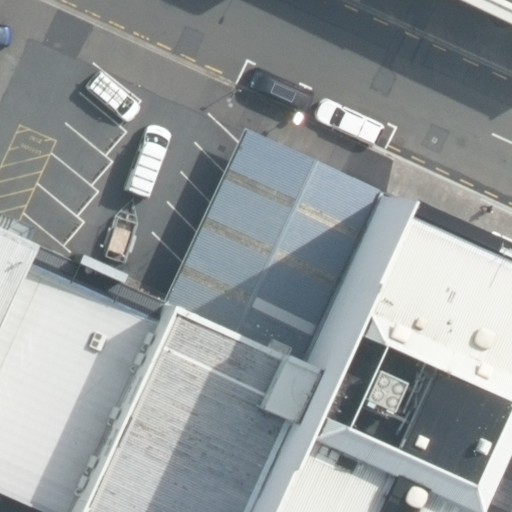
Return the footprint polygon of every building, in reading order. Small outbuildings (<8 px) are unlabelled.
[(511,0),(438,0),(511,35),(511,0)] [(384,187),(234,124),(162,303),(307,358),(384,187)] [(511,511),(511,246),(384,187),(307,358),(237,511),(511,511)] [(0,285),(19,246),(0,237),(0,285)] [(63,511),(162,303),(19,246),(0,285),(0,495),(37,511),(63,511)] [(237,511),(307,358),(162,303),(63,511),(237,511)]
